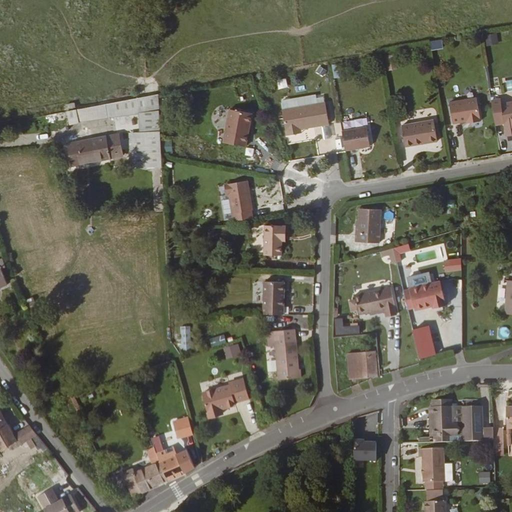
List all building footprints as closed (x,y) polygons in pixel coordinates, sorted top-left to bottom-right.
[(484,35),(485,46),(498,44),(497,33),(484,35)] [(431,50),(442,49),(441,40),(430,41),(431,50)] [(385,55),(386,71),(395,70),(393,54),(385,55)] [(341,64),(332,65),(333,78),(342,78),(341,64)] [(284,79),(275,80),(276,90),(285,88),(284,79)] [(115,105),(117,116),(146,112),(149,131),(155,169),(167,167),(167,159),(163,97),(163,92),(114,100),(115,105)] [(330,106),(329,100),(322,101),(321,98),(286,103),(288,114),(300,112),(330,106)] [(487,121),(482,98),(455,103),(459,124),(473,122),(477,121),(477,123),(487,121)] [(511,103),(501,106),(500,101),(491,103),(495,127),(504,126),(506,138),(511,136),(511,103)] [(334,127),(330,106),(300,112),(288,114),(287,114),(292,140),(302,137),(302,133),(306,133),(334,127)] [(254,113),(232,110),(229,144),(251,146),(252,131),(250,131),(251,124),(253,124),(254,113)] [(443,142),(440,122),(408,128),(412,148),(429,145),(429,143),(433,143),(434,144),(443,142)] [(376,149),(372,129),(348,134),(352,154),(376,149)] [(155,169),(149,131),(132,134),(133,139),(135,153),(138,170),(155,169)] [(121,142),(120,136),(71,144),(75,166),(123,158),(123,155),(135,153),(133,139),(121,142)] [(258,205),(254,177),(231,180),(232,191),(235,190),(239,217),(258,215),(258,205)] [(383,211),(361,210),(359,237),(357,237),(357,245),(381,247),(383,211)] [(288,218),(267,218),(266,247),(284,248),(284,231),(288,231),(288,218)] [(400,255),(410,252),(408,245),(380,252),(383,265),(401,260),(400,255)] [(0,283),(12,278),(4,256),(0,257),(0,283)] [(445,261),(446,271),(457,270),(456,260),(445,261)] [(289,275),(268,275),(268,307),(289,307),(289,275)] [(450,304),(442,279),(414,287),(419,305),(435,300),(437,304),(438,308),(450,304)] [(394,287),(357,299),(362,317),(380,312),(381,315),(389,312),(391,317),(402,313),(394,287)] [(414,287),(405,290),(410,307),(419,305),(414,287)] [(37,312),(33,297),(25,299),(29,314),(37,312)] [(437,304),(435,300),(419,305),(421,309),(437,304)] [(508,338),(508,327),(499,328),(499,338),(508,338)] [(302,361),(300,329),(274,329),(274,344),(282,343),(282,375),(304,375),(304,367),(304,361),(302,361)] [(212,348),(226,344),(223,334),(209,339),(212,348)] [(239,344),(229,346),(231,356),(242,354),(239,344)] [(370,374),(369,358),(376,357),(375,352),(349,353),(350,377),(370,376),(370,374)] [(250,395),(244,374),(230,378),(231,380),(204,388),(211,414),(224,410),(223,405),(238,401),(238,399),(250,395)] [(474,439),(476,406),(467,406),(467,404),(457,404),(456,397),(438,397),(438,403),(434,404),(434,413),(439,413),(440,433),(440,439),(474,439)] [(488,423),(487,406),(476,406),(474,439),(488,439),(488,423)] [(284,414),(281,407),(269,411),(272,419),(284,414)] [(3,408),(0,409),(0,444),(2,448),(39,428),(32,418),(14,428),(3,408)] [(196,424),(193,410),(185,412),(187,426),(196,424)] [(364,462),(377,462),(377,414),(354,414),(353,467),(364,467),(364,462)] [(488,439),(498,439),(498,427),(498,423),(488,423),(488,439)] [(39,428),(2,448),(7,459),(25,449),(47,438),(39,428)] [(53,446),(47,438),(25,449),(30,459),(53,446)] [(449,445),(426,445),(426,454),(429,455),(428,479),(431,479),(449,479),(449,445)] [(190,448),(184,451),(189,466),(192,465),(190,448)] [(184,451),(166,460),(169,476),(183,470),(189,466),(184,451)] [(131,492),(169,476),(166,460),(161,456),(148,462),(152,472),(132,480),(134,484),(129,486),(131,492)] [(134,484),(132,480),(152,472),(148,462),(129,472),(125,462),(111,468),(120,486),(127,483),(129,486),(134,484)] [(478,472),(478,484),(490,483),(490,472),(478,472)] [(127,483),(120,486),(124,495),(131,492),(129,486),(127,483)] [(450,486),(431,486),(431,494),(450,494),(450,486)] [(77,511),(71,495),(56,501),(52,489),(39,494),(45,511),(77,511)] [(428,511),(451,511),(452,494),(450,494),(431,494),(429,494),(428,511)]
